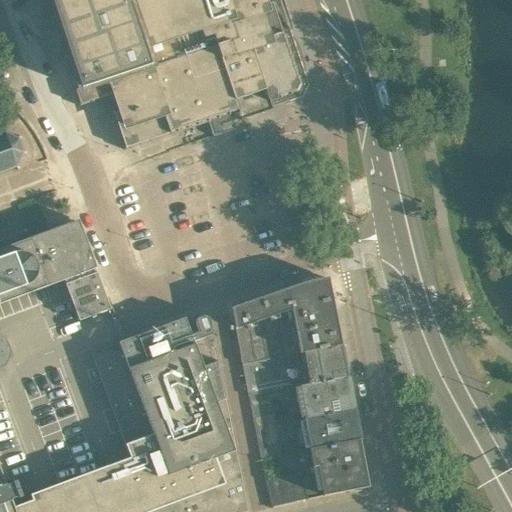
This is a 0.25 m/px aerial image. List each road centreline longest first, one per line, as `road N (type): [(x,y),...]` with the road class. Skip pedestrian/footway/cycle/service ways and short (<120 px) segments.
road 1 (residential): [(145,308),(132,299),(92,171),(0,9)]
road 2 (unknown): [(92,171),(258,129),(303,260)]
road 3 (residential): [(349,245),(396,507),(368,511)]
road 4 (tertiary): [(401,231),(441,362),(511,490)]
road 5 (tertiary): [(336,0),(401,231)]
road 6 (residential): [(259,511),(215,289)]
road 7 (residential): [(215,289),(349,245)]
